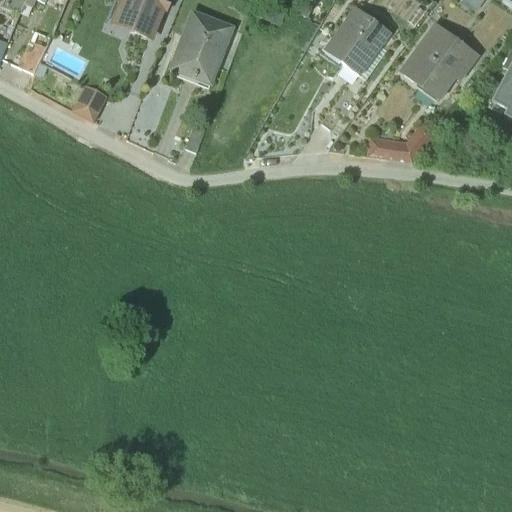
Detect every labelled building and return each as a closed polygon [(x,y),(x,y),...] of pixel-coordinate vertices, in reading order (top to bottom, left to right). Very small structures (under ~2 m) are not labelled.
[(4,0),(1,9),(19,17),(23,8),(26,0),(4,0)] [(26,0),(23,8),(30,11),(34,3),(43,7),(45,0),(26,0)] [(165,0),(123,0),(120,8),(125,10),(120,21),(133,26),(129,35),(132,36),(145,41),(149,43),(161,13),(164,14),(168,4),(165,3),(165,0)] [(475,16),(485,0),(454,0),(453,3),(475,16)] [(354,14),(323,57),(357,81),(388,39),(354,14)] [(230,33),(190,18),(170,70),(192,79),(191,83),(193,84),(195,80),(210,86),(230,33)] [(444,44),(431,34),(398,79),(415,92),(419,86),(440,101),(457,77),(462,81),(476,62),(447,40),(444,44)] [(16,70),(31,78),(44,52),(28,44),(16,70)] [(511,126),(511,58),(488,104),(503,112),(499,119),(511,126)] [(105,102),(84,91),(71,115),(92,126),(105,102)] [(340,97),(324,119),(335,127),(351,105),(340,97)] [(434,137),(422,127),(407,146),(419,156),(434,137)] [(184,151),(194,155),(203,134),(192,129),(184,151)] [(398,147),(369,143),(366,160),(387,163),(401,153),(399,151),(398,147)]
